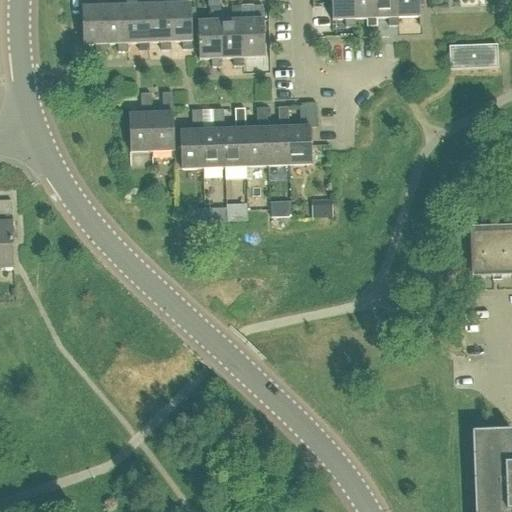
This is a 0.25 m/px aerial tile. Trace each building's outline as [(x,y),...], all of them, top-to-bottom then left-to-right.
[(104,10),(105,10),(104,0),(94,0),(94,11),(82,11),(83,48),(96,48),(96,56),(106,55),(106,47),(105,47),(104,10)] [(125,10),(126,9),(125,0),(116,0),(117,10),(105,10),(104,10),(105,47),(106,47),(118,47),(118,55),(128,54),(127,46),(125,10)] [(147,9),(148,9),(147,0),(137,0),(138,9),(126,9),(125,10),(127,46),(139,46),(140,54),(149,54),(149,46),(148,45),(147,9)] [(168,8),(169,8),(168,0),(159,0),(160,8),(148,9),(147,9),(148,45),(149,46),(161,45),(161,53),(171,53),(170,45),(168,8)] [(192,52),(192,26),(190,0),(180,0),(181,8),(169,8),(168,8),(170,45),(183,44),(183,53),(192,52)] [(353,0),(331,0),(333,23),(346,22),(346,30),(355,30),(355,22),(353,0)] [(375,0),(353,0),(355,22),(367,22),(367,30),(377,29),(377,21),(376,21),(375,0)] [(396,0),(375,0),(376,21),(377,21),(389,21),(389,29),(398,28),(398,20),(397,20),(396,0)] [(396,0),(397,20),(398,20),(420,20),(419,0),(396,0)] [(243,61),(265,60),(263,8),(253,9),(254,23),(242,24),(241,24),(243,61)] [(241,24),(242,24),(242,9),(231,9),(232,24),(220,25),(221,62),(222,62),(234,61),(234,69),(244,69),(243,61),(241,24)] [(220,25),(220,10),(210,10),(210,25),(192,26),(192,52),(199,52),(199,63),(212,62),(212,70),(222,70),(222,62),(221,62),(220,25)] [(450,73),(498,72),(497,48),(449,50),(450,73)] [(151,117),(151,96),(141,97),(142,118),(129,118),(130,155),(152,155),(151,117)] [(151,117),(152,155),(174,154),(173,115),(172,96),(162,96),(163,117),(151,117)] [(287,131),(289,168),(311,168),(310,131),(316,131),(315,109),(299,110),(300,131),(289,131),(287,131)] [(287,131),(289,131),(288,110),(278,111),(279,132),(267,132),(266,132),(268,169),(289,168),(287,131)] [(266,132),(267,132),(267,111),(257,111),(257,132),(246,133),(245,133),(247,170),(268,169),(266,132)] [(223,133),(224,133),(223,112),(213,113),(214,134),(203,134),(202,134),(203,171),(225,171),(223,133)] [(245,133),(246,133),(246,112),(235,112),(236,133),(224,133),(223,133),(225,171),(247,170),(245,133)] [(202,134),(203,134),(202,113),(192,114),(192,135),(180,135),(181,172),(203,171),(202,134)] [(0,273),(15,273),(13,230),(0,230),(0,273)] [(511,234),(470,236),(471,279),(511,277),(511,234)] [(511,511),(511,468),(509,469),(508,439),(476,440),(479,511),(511,511)]
